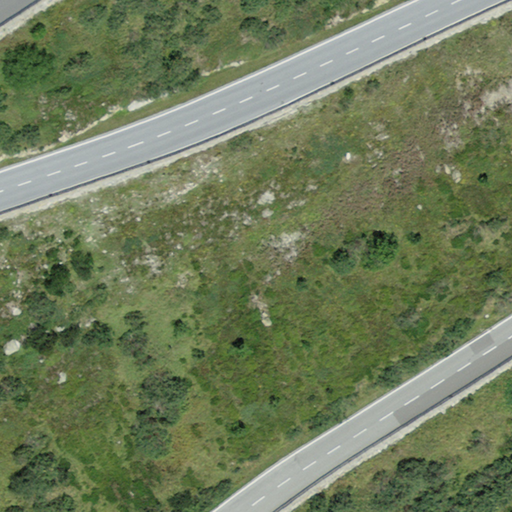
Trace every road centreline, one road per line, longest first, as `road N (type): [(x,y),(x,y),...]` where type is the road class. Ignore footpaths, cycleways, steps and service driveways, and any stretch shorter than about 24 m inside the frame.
road 1 (primary): [(460,0),(182,127),(0,190)]
road 2 (primary): [(242,511),(511,335)]
